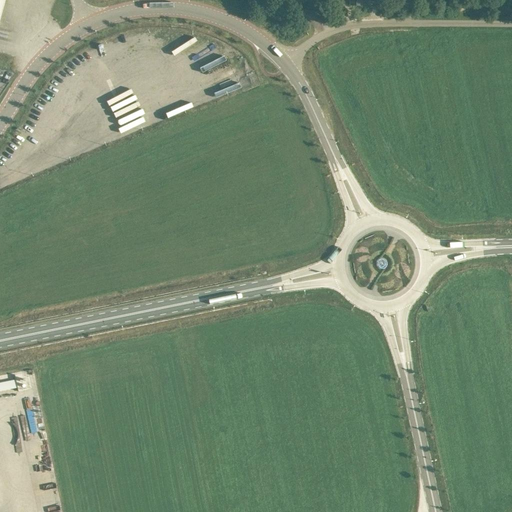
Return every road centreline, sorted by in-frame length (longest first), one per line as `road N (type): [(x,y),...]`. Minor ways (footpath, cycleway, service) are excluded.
road 1 (primary): [(259,289),(0,341)]
road 2 (unclassified): [(284,63),(339,27),(511,23)]
road 3 (unclassified): [(284,63),(230,21),(195,10),(136,9),(90,23)]
road 4 (secondary): [(403,364),(436,511)]
road 5 (unclassified): [(0,120),(34,69),(90,23)]
